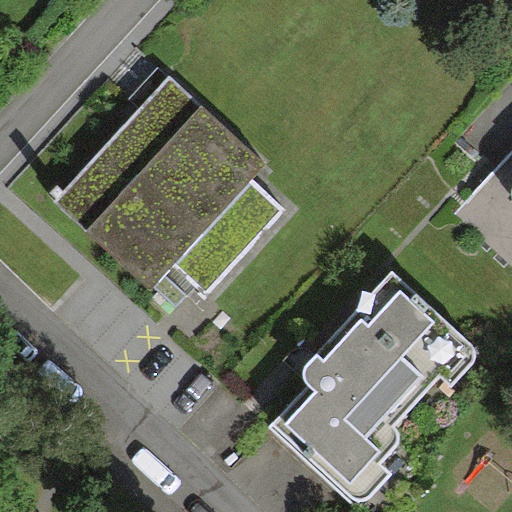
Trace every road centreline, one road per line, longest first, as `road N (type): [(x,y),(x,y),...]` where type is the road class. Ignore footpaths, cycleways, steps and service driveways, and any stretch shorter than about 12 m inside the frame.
road 1 (residential): [(0,295),(222,511)]
road 2 (residential): [(132,0),(0,141)]
